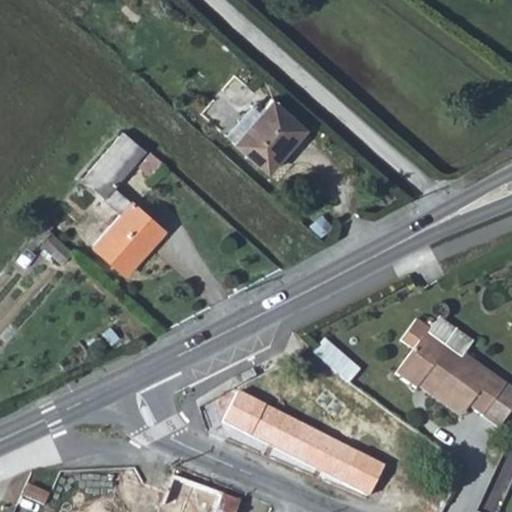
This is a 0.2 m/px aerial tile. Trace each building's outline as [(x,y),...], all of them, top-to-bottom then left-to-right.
[(296,138),(265,105),(251,118),(245,110),(215,137),(250,174),(268,158),(271,161),(296,138)] [(130,146),(108,127),(66,173),(90,192),(130,146)] [(110,267),(151,225),(117,195),(77,238),(110,267)] [(410,387),(412,386),(420,375),(432,384),(428,388),(461,412),(465,407),(478,417),(502,385),(486,374),(482,380),(454,360),(460,353),(471,338),(434,312),(423,327),(412,318),(399,336),(410,345),(391,372),(410,387)] [(349,382),(361,368),(326,337),(313,351),(349,382)] [(486,374),(460,353),(454,360),(482,380),(486,374)] [(305,369),(292,362),(286,375),(298,382),(305,369)] [(420,375),(412,386),(457,417),(461,412),(428,388),(432,384),(420,375)] [(511,392),(502,385),(478,417),(494,429),(511,404),(511,392)] [(221,427),(263,446),(276,414),(241,399),(231,406),(221,427)] [(276,414),(263,446),(279,453),(292,422),(276,414)] [(292,422),(279,453),(342,482),(355,451),(292,422)] [(355,451),(342,482),(370,494),(382,463),(355,451)] [(215,511),(222,496),(171,476),(159,505),(177,511),(215,511)] [(42,507),(47,496),(28,488),(24,499),(42,507)] [(233,511),(238,502),(222,496),(215,511),(233,511)]
